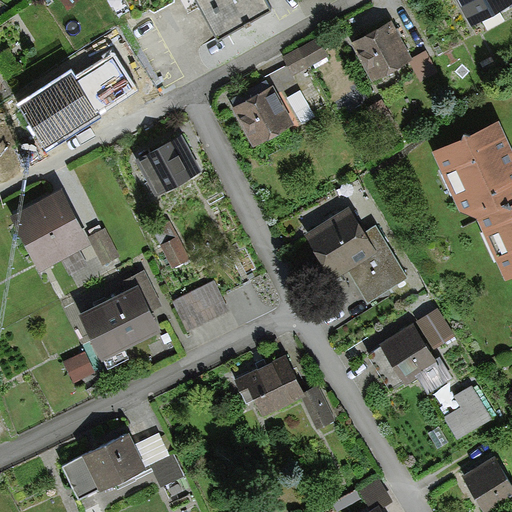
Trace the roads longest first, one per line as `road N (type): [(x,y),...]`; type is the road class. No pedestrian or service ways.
road 1 (residential): [(0,457),(299,310)]
road 2 (residential): [(190,91),(299,310)]
road 3 (residential): [(299,310),(422,511)]
road 4 (residential): [(190,91),(0,191)]
road 5 (residential): [(355,0),(190,91)]
